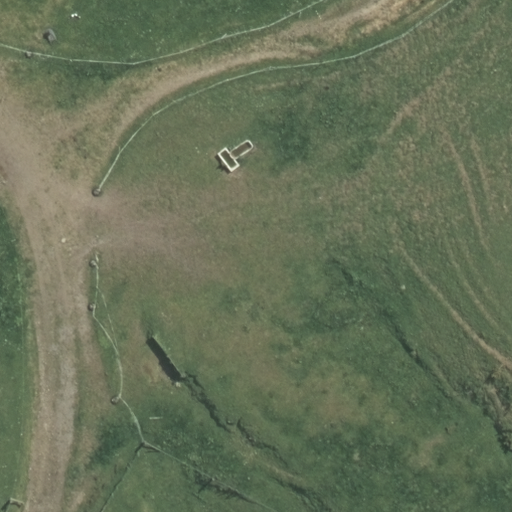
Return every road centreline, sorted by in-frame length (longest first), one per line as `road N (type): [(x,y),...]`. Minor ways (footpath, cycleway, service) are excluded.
road 1 (track): [(414,0),(334,37),(0,126)]
road 2 (track): [(53,511),(75,392),(57,277),(4,131)]
